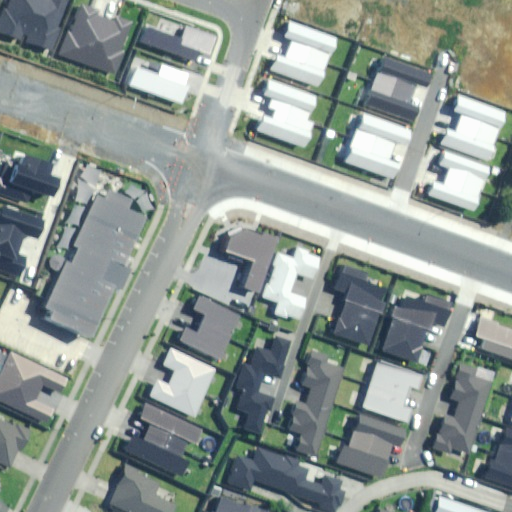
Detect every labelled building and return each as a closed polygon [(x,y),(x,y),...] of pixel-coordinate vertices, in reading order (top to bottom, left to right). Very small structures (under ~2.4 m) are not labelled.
[(8,0),(5,10),(2,9),(0,13),(0,33),(20,40),(22,34),(25,34),(36,0),(8,0)] [(36,0),(25,34),(27,35),(25,42),(50,51),(58,28),(55,27),(64,0),(36,0)] [(87,64),(103,17),(94,14),(96,10),(79,4),(69,32),(66,31),(58,54),(87,64)] [(112,20),(103,17),(87,64),(114,73),(122,51),(119,51),(129,22),(113,16),(112,20)] [(333,37),(285,20),(280,34),(289,37),(285,47),(324,61),(333,37)] [(139,41),(193,60),(197,50),(206,54),(212,37),(183,26),(179,39),(145,27),(139,41)] [(511,48),(505,46),(500,61),(501,61),(511,65),(511,48)] [(315,85),(324,61),(285,47),(282,56),(274,53),(268,68),(315,85)] [(428,72),(380,55),(371,80),(408,93),(413,82),(423,86),(428,72)] [(133,68),(127,85),(179,103),(185,86),(180,84),(183,74),(147,61),(143,71),(133,68)] [(511,81),(511,65),(501,61),(496,75),(511,81)] [(511,81),(496,75),(491,89),(511,96),(511,81)] [(312,94),(264,77),(259,92),(269,96),(265,105),(271,107),(303,118),(312,94)] [(408,93),(371,80),(362,103),(410,120),(416,105),(406,101),(408,93)] [(438,125),(433,140),(480,157),(497,109),(450,92),(445,106),(454,110),(447,129),(438,125)] [(303,118),(271,107),(268,117),(260,114),(254,129),(301,145),(310,121),(303,118)] [(402,143),(407,129),(360,112),(351,136),(389,150),(393,140),(402,143)] [(389,150),(351,136),(342,160),(390,177),(395,162),(386,159),(389,150)] [(485,166),(441,150),(437,162),(446,166),(443,175),(477,187),(485,166)] [(34,214),(44,184),(39,183),(42,171),(25,165),(21,176),(5,171),(0,185),(0,206),(8,209),(10,203),(14,204),(12,208),(22,211),(21,214),(22,214),(16,231),(28,235),(26,241),(44,247),(46,241),(53,220),(34,214)] [(477,187),(443,175),(439,184),(431,181),(426,193),(469,209),(477,187)] [(36,313),(83,335),(108,284),(114,287),(124,267),(117,264),(141,215),(122,206),(126,198),(104,188),(100,196),(94,193),(69,245),(73,247),(66,262),(62,260),(36,313)] [(237,286),(253,292),(273,236),(241,226),(223,235),(218,249),(247,259),(237,286)] [(15,232),(8,229),(0,248),(8,251),(15,232)] [(23,250),(15,246),(10,258),(18,262),(23,250)] [(32,271),(12,264),(7,279),(27,286),(32,271)] [(364,272),(341,264),(338,271),(337,271),(331,287),(343,291),(341,299),(342,300),(375,311),(378,312),(381,303),(376,301),(381,287),(361,280),(364,272)] [(238,314),(196,294),(189,308),(202,314),(197,324),(227,338),(238,314)] [(387,316),(389,316),(422,327),(425,328),(427,322),(440,326),(448,302),(423,294),(421,301),(401,294),(397,307),(391,306),(387,316)] [(375,311),(342,300),(336,317),(335,317),(330,332),(364,343),(375,311)] [(422,327),(389,316),(378,350),(412,361),(417,346),(416,346),(422,327)] [(493,322),(477,316),(471,334),(480,337),(476,347),(511,359),(511,330),(492,324),(493,322)] [(180,326),(174,339),(216,359),(227,338),(197,324),(193,333),(180,326)] [(280,365),(288,340),(273,335),(268,350),(254,346),(248,366),(240,363),(236,373),(257,380),(260,372),(276,377),(281,365),(280,365)] [(214,369),(169,347),(161,363),(172,369),(169,376),(203,393),(214,369)] [(327,355),(309,349),(305,363),(306,363),(299,383),(308,386),(305,395),(329,403),(341,367),(325,362),(327,355)] [(8,351),(0,367),(0,374),(35,391),(39,383),(56,391),(63,378),(8,351)] [(417,374),(375,360),(367,384),(402,396),(406,385),(413,387),(417,374)] [(474,368),(458,363),(453,376),(454,377),(447,396),(456,399),(453,408),(477,416),(489,381),(471,375),(474,368)] [(254,391),(257,380),(236,373),(232,385),(239,388),(233,408),(244,412),(239,427),(254,432),(262,409),(265,410),(270,397),(254,391)] [(0,401),(42,422),(48,409),(31,401),(35,391),(0,374),(0,401)] [(203,393),(169,376),(165,384),(153,379),(146,394),(191,416),(203,393)] [(402,396),(367,384),(359,406),(401,421),(406,408),(399,405),(402,396)] [(143,389),(134,386),(127,404),(136,407),(143,389)] [(329,403),(305,395),(302,403),(293,400),(288,414),(290,414),(285,428),(297,432),(291,449),(311,456),(329,403)] [(199,430),(143,402),(136,417),(147,422),(143,431),(181,449),(185,440),(192,443),(199,430)] [(432,433),(428,447),(444,452),(446,446),(464,453),(477,416),(453,408),(450,417),(441,414),(434,434),(432,433)] [(354,413),(345,439),(384,452),(386,443),(394,446),(400,429),(354,413)] [(12,424),(10,428),(0,422),(0,468),(5,471),(25,430),(12,424)] [(496,444),(493,452),(511,458),(511,430),(503,428),(497,445),(496,444)] [(181,449),(143,431),(139,439),(128,434),(121,449),(177,476),(184,461),(177,458),(181,449)] [(375,477),(384,452),(345,439),(343,446),(337,444),(332,462),(375,477)] [(295,464),(296,460),(282,456),(282,457),(254,448),(250,460),(234,455),(224,482),(246,489),(250,479),(286,491),(295,464)] [(511,458),(493,452),(490,461),(486,459),(480,477),(511,487),(511,458)] [(134,469),(123,464),(106,503),(126,511),(170,511),(174,504),(151,494),(156,482),(133,471),(134,469)] [(306,468),(295,464),(286,491),(317,502),(316,508),(328,511),(331,511),(334,505),(336,506),(341,490),(336,488),(339,479),(321,473),(317,484),(303,479),(306,468)] [(264,511),(242,504),(241,506),(216,497),(211,511),(207,511),(264,511)] [(483,511),(439,497),(433,511),(483,511)]
